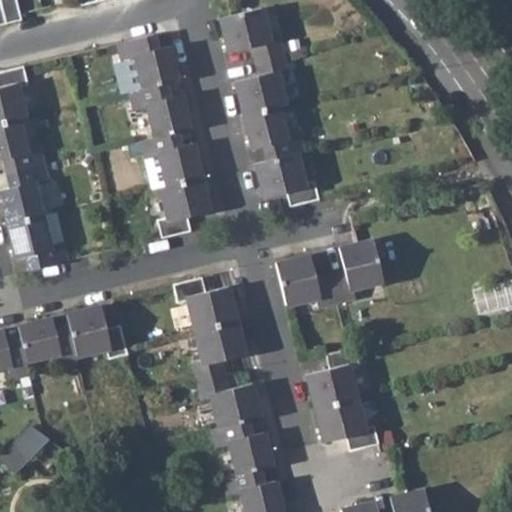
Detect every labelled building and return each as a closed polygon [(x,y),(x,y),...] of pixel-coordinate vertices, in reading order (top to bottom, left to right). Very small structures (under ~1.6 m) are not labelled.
[(20,20),(15,0),(0,0),(0,4),(5,24),(20,20)] [(261,7),(219,17),(226,52),(249,46),(253,61),(283,54),(278,35),(268,37),(261,7)] [(153,34),(114,43),(119,61),(133,58),(140,88),(165,82),(175,79),(167,46),(157,48),(153,34)] [(287,72),(283,54),(253,61),(257,75),(234,81),(242,115),(278,106),(285,104),(277,75),(287,72)] [(26,84),(22,66),(0,70),(0,122),(17,118),(23,117),(16,87),(26,84)] [(146,107),(153,136),(177,131),(187,128),(179,94),(168,97),(165,82),(140,88),(128,91),(132,110),(146,107)] [(278,106),(242,115),(250,149),(261,146),(265,161),(296,153),(304,151),(299,133),(285,136),(278,106)] [(4,173),(42,163),(38,145),(24,148),(17,118),(0,122),(0,158),(4,173)] [(153,136),(140,140),(151,188),(159,186),(199,177),(191,142),(180,145),(177,131),(153,136)] [(289,206),(318,199),(314,180),(304,183),(296,153),(265,161),(254,163),(263,197),(286,191),(289,206)] [(0,203),(5,224),(41,215),(34,186),(48,182),(42,163),(4,173),(7,187),(0,189),(0,203)] [(156,219),(160,238),(189,230),(185,216),(207,211),(199,177),(159,186),(166,217),(156,219)] [(55,212),(41,215),(5,224),(13,258),(24,256),(27,270),(67,260),(55,212)] [(382,282),(372,240),(338,248),(343,271),(329,274),(336,303),(354,298),(352,289),(382,282)] [(314,278),(309,255),(275,263),(285,305),(318,297),(320,307),(336,303),(329,274),(314,278)] [(194,330),(236,319),(228,285),(205,291),(201,276),(173,284),(177,302),(187,299),(194,330)] [(127,355),(120,326),(105,329),(99,307),(66,315),(68,325),(76,357),(106,350),(108,360),(127,355)] [(20,337),(25,362),(56,355),(59,369),(78,365),(76,357),(68,325),(53,329),(51,319),(17,327),(20,337)] [(244,354),(236,319),(194,330),(202,360),(192,362),(197,380),(225,374),(222,359),(244,354)] [(0,330),(0,367),(7,366),(10,380),(29,375),(25,362),(20,337),(5,341),(2,330),(0,330)] [(314,407),(356,397),(348,367),(358,365),(354,346),(325,353),(328,368),(306,374),(314,407)] [(229,388),(225,374),(197,380),(201,399),(211,397),(218,426),(248,419),(260,416),(251,383),(229,388)] [(349,450),(378,443),(373,425),(363,427),(356,397),(314,407),(322,441),(345,436),(349,450)] [(218,426),(211,428),(216,447),(230,444),(237,473),(260,468),(271,465),(263,431),(252,434),(248,419),(218,426)] [(48,439),(29,426),(10,444),(15,449),(19,445),(30,456),(48,439)] [(246,511),(282,511),(274,480),(264,482),(260,468),(237,473),(223,476),(228,496),(241,492),(246,511)] [(427,511),(422,489),(389,497),(392,511),(427,511)] [(376,511),(374,501),(340,509),(340,511),(376,511)]
